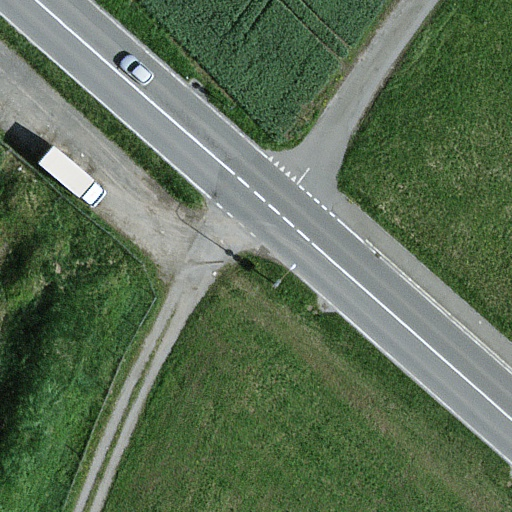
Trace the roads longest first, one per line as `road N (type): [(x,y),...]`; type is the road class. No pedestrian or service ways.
road 1 (tertiary): [(511,417),(41,0)]
road 2 (track): [(86,511),(163,332),(255,190)]
road 3 (track): [(276,209),(425,0)]
